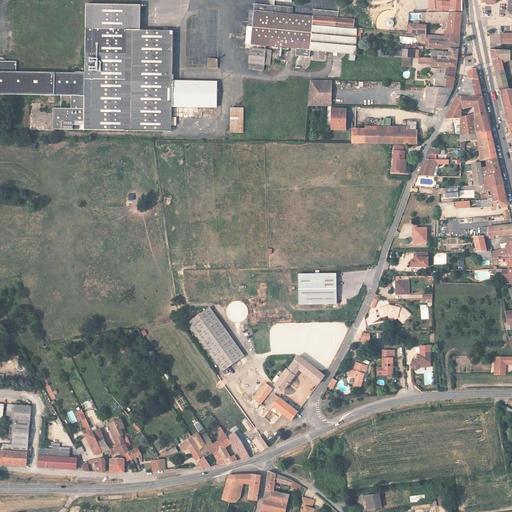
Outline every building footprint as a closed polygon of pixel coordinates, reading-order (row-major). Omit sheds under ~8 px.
[(311,52),(330,53),(329,58),(353,59),(355,33),(349,33),(349,24),(336,24),(338,13),(324,11),(324,18),(303,16),(304,10),(276,7),(276,0),(293,2),(293,0),(272,0),(271,6),(255,4),(251,45),(299,51),(298,58),(311,59),(311,52)] [(437,17),(460,19),(460,18),(460,17),(460,4),(439,4),(438,4),(437,14),(426,15),(426,17),(437,17)] [(19,72),(19,61),(0,60),(0,93),(87,96),(87,109),(55,109),(55,130),(174,132),(174,107),(219,108),(220,82),(175,81),(176,32),(141,31),(142,6),(90,5),(88,73),(19,72)] [(426,17),(423,17),(423,24),(423,26),(445,27),(444,36),(457,37),(458,33),(459,22),(460,19),(437,17),(426,17)] [(423,37),(424,37),(424,30),(415,29),(410,29),(406,29),(407,36),(420,37),(423,37)] [(498,47),(506,48),(511,48),(511,53),(511,31),(510,31),(510,38),(498,38),(498,47)] [(442,40),(442,45),(456,46),(457,40),(457,37),(444,36),(443,40),(442,40)] [(455,49),(456,46),(442,45),(429,44),(424,44),(424,39),(424,37),(423,37),(423,46),(422,50),(455,52),(455,49)] [(267,66),(273,66),(275,51),(250,48),(248,69),(267,72),(267,66)] [(387,60),(399,60),(407,60),(415,61),(453,63),(454,57),(455,55),(401,53),(388,52),(387,60)] [(510,57),(489,55),(491,62),(493,70),(495,80),(499,97),(508,96),(500,63),(510,62),(510,57)] [(220,59),(211,59),(211,69),(220,70),(220,59)] [(407,60),(399,60),(399,70),(407,71),(407,60)] [(453,63),(415,61),(415,67),(428,67),(428,71),(442,72),(442,70),(452,70),(452,67),(453,63)] [(433,82),(433,91),(441,91),(442,79),(450,80),(451,75),(452,70),(442,70),(442,72),(441,75),(439,75),(439,76),(432,76),(431,82),(433,82)] [(464,79),(462,84),(474,85),(473,77),(471,72),(468,71),(464,79)] [(442,79),(441,91),(448,92),(449,86),(450,80),(442,79)] [(331,109),(332,81),(310,81),(309,108),(331,109)] [(474,85),(462,84),(457,92),(453,100),(478,101),(477,93),(474,85)] [(423,113),(438,113),(443,102),(448,92),(441,91),(433,91),(424,91),(423,113)] [(511,96),(508,96),(499,97),(503,110),(507,128),(511,127),(511,96)] [(453,100),(448,110),(442,123),(456,123),(456,129),(456,137),(487,136),(482,115),(478,101),(453,100)] [(246,108),(235,108),(234,134),(245,133),(246,108)] [(345,130),(346,111),(333,111),(332,129),(345,130)] [(365,129),(416,130),(416,122),(407,121),(407,126),(365,126),(365,129)] [(365,129),(352,128),(352,143),(416,144),(417,144),(417,130),(416,130),(365,129)] [(475,141),(478,164),(493,163),(490,148),(487,136),(456,137),(456,150),(456,159),(456,164),(462,163),(464,142),(475,141)] [(426,159),(433,159),(433,154),(442,153),(442,148),(436,148),(435,153),(428,154),(426,159)] [(394,158),(393,172),(405,173),(406,166),(404,166),(406,152),(394,151),(393,158),(394,158)] [(451,157),(433,159),(426,159),(421,168),(417,176),(434,175),(438,164),(451,163),(451,157)] [(493,163),(478,164),(478,166),(484,166),(484,170),(479,170),(479,174),(496,172),(494,167),(493,163)] [(478,166),(478,164),(468,165),(470,187),(473,187),(481,186),(479,174),(479,170),(478,166)] [(482,192),(488,191),(486,179),(497,178),(496,175),(496,172),(479,174),(481,186),(482,192)] [(486,179),(488,191),(500,190),(498,184),(497,178),(486,179)] [(440,192),(440,193),(440,198),(454,197),(453,188),(441,189),(440,192)] [(480,203),(479,203),(479,210),(487,209),(488,213),(504,209),(502,198),(500,190),(488,191),(482,192),(483,198),(479,198),(480,203)] [(500,220),(485,220),(485,225),(486,230),(502,228),(501,224),(500,220)] [(509,228),(502,228),(486,230),(481,231),(481,239),(487,239),(511,238),(509,228)] [(425,242),(426,229),(412,229),(411,242),(425,242)] [(477,254),(486,254),(487,239),(481,239),(476,240),(477,254)] [(491,262),(501,262),(506,261),(506,259),(511,258),(511,242),(504,243),(504,251),(486,254),(491,262)] [(428,267),(428,257),(427,258),(427,252),(414,252),(414,258),(416,258),(416,260),(411,260),(411,265),(415,265),(415,267),(428,267)] [(491,262),(486,254),(477,254),(475,254),(476,263),(466,263),(467,273),(492,273),(491,262)] [(434,264),(446,264),(446,255),(434,255),(434,264)] [(505,273),(507,273),(511,272),(511,258),(506,259),(506,261),(501,262),(505,273)] [(511,272),(507,273),(505,273),(492,273),(490,273),(490,276),(496,276),(496,281),(504,281),(504,286),(511,286),(511,272)] [(336,304),(336,274),(298,274),(298,304),(336,304)] [(408,282),(396,281),(395,294),(408,294),(408,282)] [(381,318),(388,315),(396,317),(397,317),(402,322),(407,317),(410,314),(404,309),(389,305),(378,309),(381,318)] [(220,373),(242,358),(209,308),(187,323),(220,373)] [(510,313),(506,314),(502,314),(504,326),(501,327),(502,332),(511,330),(511,316),(510,316),(510,313)] [(416,370),(419,367),(419,365),(429,365),(430,354),(431,354),(431,346),(421,346),(421,354),(418,354),(418,359),(417,358),(410,365),(416,370)] [(383,374),(391,374),(392,366),(392,358),(394,358),(394,350),(383,350),(383,367),(378,367),(378,374),(383,374)] [(299,370),(317,385),(324,377),(298,356),(289,368),(288,367),(274,385),(282,391),(299,370)] [(505,376),(505,365),(505,362),(505,357),(494,357),(494,376),(505,376)] [(367,366),(356,363),(353,371),(351,377),(355,378),(353,386),(360,388),(362,381),(362,380),(367,366)] [(272,389),(265,384),(253,399),(258,404),(259,405),(272,389)] [(275,395),(264,408),(269,412),(273,407),(290,421),(297,412),(275,395)] [(2,445),(2,451),(27,453),(27,449),(27,447),(28,447),(31,407),(8,405),(5,438),(13,438),(12,446),(2,445)] [(72,423),(77,421),(72,410),(67,413),(72,423)] [(101,451),(92,433),(83,416),(78,419),(80,424),(81,424),(87,436),(85,437),(94,455),(101,451)] [(116,445),(125,441),(120,430),(125,427),(120,419),(106,426),(115,445),(116,445)] [(194,425),(199,432),(203,429),(199,422),(194,425)] [(98,430),(92,433),(101,451),(104,450),(107,448),(98,430)] [(226,434),(232,443),(242,460),(250,455),(233,430),(226,434)] [(268,448),(257,431),(249,438),(251,441),(253,439),(254,441),(257,439),(265,451),(268,448)] [(191,439),(204,459),(211,454),(218,466),(227,464),(212,442),(208,435),(203,438),(200,434),(191,439)] [(224,448),(232,443),(226,434),(212,442),(227,464),(236,461),(232,454),(228,456),(224,448)] [(204,459),(191,439),(178,446),(182,452),(183,452),(191,453),(200,468),(210,468),(204,459)] [(125,441),(116,445),(118,451),(108,456),(108,457),(114,457),(130,452),(125,441)] [(53,449),(40,448),(39,455),(38,455),(38,467),(74,469),(75,459),(69,458),(70,448),(59,447),(59,444),(53,444),(53,449)] [(78,455),(84,452),(81,446),(75,449),(78,455)] [(176,451),(174,447),(161,454),(163,457),(176,451)] [(130,452),(132,459),(143,455),(140,448),(130,452)] [(27,453),(2,451),(1,451),(0,465),(26,467),(27,456),(27,453)] [(108,457),(111,471),(123,471),(123,463),(132,459),(130,452),(114,457),(108,457)] [(99,461),(99,459),(89,461),(83,466),(84,470),(88,470),(87,464),(99,461)] [(165,461),(158,461),(158,470),(166,469),(165,461)] [(265,488),(264,498),(288,502),(290,495),(273,491),(273,478),(292,488),(291,490),(294,492),(295,488),(297,488),(299,485),(287,478),(266,471),(265,488)] [(238,500),(239,496),(242,484),(249,484),(247,497),(256,499),(257,494),(260,476),(248,475),(230,476),(222,500),(229,503),(234,503),(238,500)] [(410,504),(426,502),(425,494),(409,496),(410,504)] [(359,502),(360,507),(362,507),(362,511),(374,509),(372,495),(360,497),(361,502),(359,502)] [(286,511),(288,502),(264,498),(262,505),(261,510),(269,511),(286,511)] [(313,511),(314,509),(312,508),(314,501),(303,498),(300,506),(305,507),(303,511),(313,511)]
